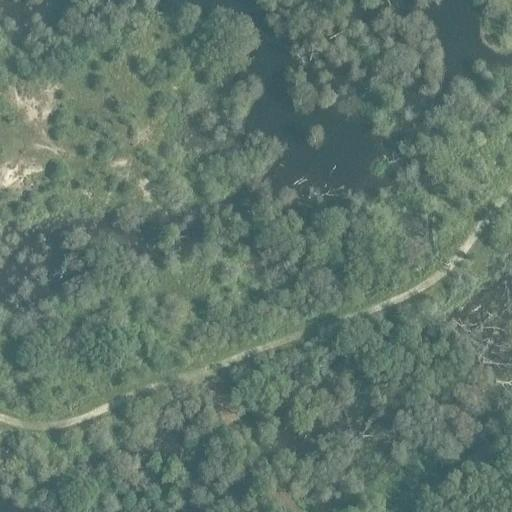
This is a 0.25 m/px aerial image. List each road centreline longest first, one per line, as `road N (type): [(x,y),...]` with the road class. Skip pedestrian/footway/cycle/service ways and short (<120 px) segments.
road 1 (track): [(206,367),(419,286),(511,193)]
road 2 (track): [(0,416),(60,426),(206,367)]
road 3 (track): [(295,511),(257,468),(206,367)]
